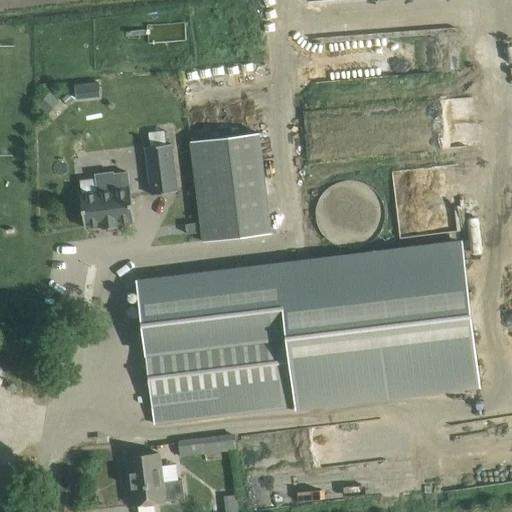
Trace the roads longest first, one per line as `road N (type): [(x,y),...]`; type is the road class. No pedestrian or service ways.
road 1 (track): [(78,272),(292,252),(272,0)]
road 2 (unclassified): [(38,511),(78,272)]
